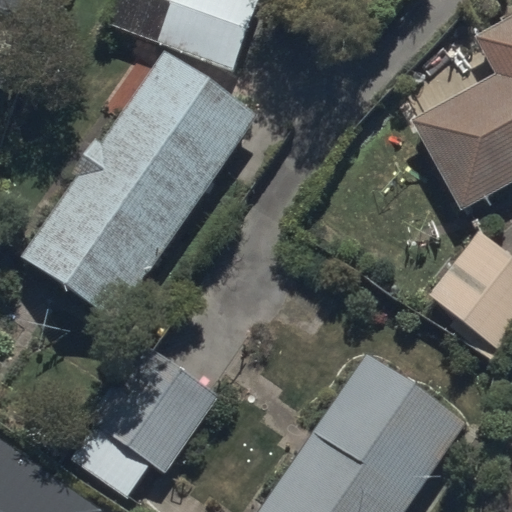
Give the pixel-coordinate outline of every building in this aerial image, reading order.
[(116,0),(107,27),(236,73),(262,0),(116,0)] [(336,0),(366,30),(395,0),(336,0)] [(408,126),(460,219),(511,190),(511,20),(473,42),(494,80),(408,126)] [(23,48),(0,40),(0,97),(6,100),(23,48)] [(26,264),(116,330),(259,122),(167,59),(26,264)] [(511,259),(479,234),(429,299),(502,355),(511,342),(511,259)] [(67,461),(136,511),(137,511),(220,399),(149,348),(67,461)] [(262,511),(412,511),(471,429),(370,359),(262,511)] [(99,511),(0,444),(0,511),(99,511)]
